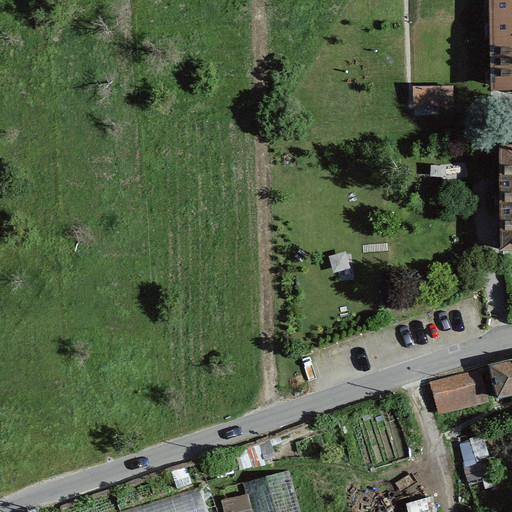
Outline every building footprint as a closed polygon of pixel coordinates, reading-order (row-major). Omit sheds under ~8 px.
[(511,0),(488,0),(491,96),(511,95),(511,0)] [(421,84),(421,102),(458,105),(463,85),(421,84)] [(511,151),(495,151),(495,258),(511,258),(511,151)] [(511,364),(487,371),(496,402),(511,398),(511,364)] [(487,371),(428,386),(436,418),(496,402),(487,371)] [(250,480),(257,511),(306,511),(295,470),(250,480)] [(207,511),(203,494),(117,511),(207,511)]
